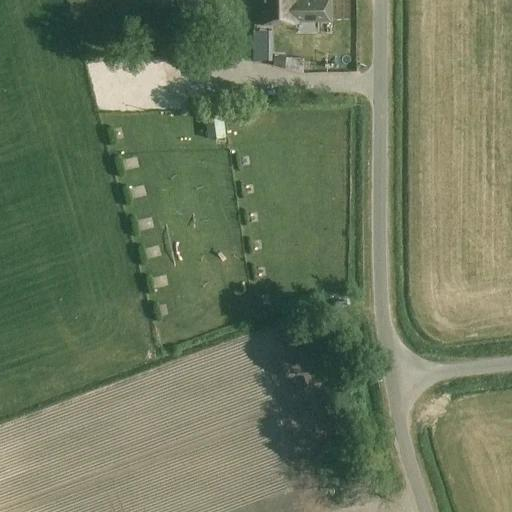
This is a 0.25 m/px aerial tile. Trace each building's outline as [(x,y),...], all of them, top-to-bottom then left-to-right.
[(253,0),(254,24),(298,23),(298,22),(329,21),(328,0),(253,0)] [(260,27),(259,41),(280,42),(280,27),(260,27)] [(212,98),(222,98),(222,75),(212,75),(212,98)] [(271,96),(306,95),(305,77),(270,79),(271,96)] [(247,364),(250,374),(264,369),(261,359),(247,364)]
